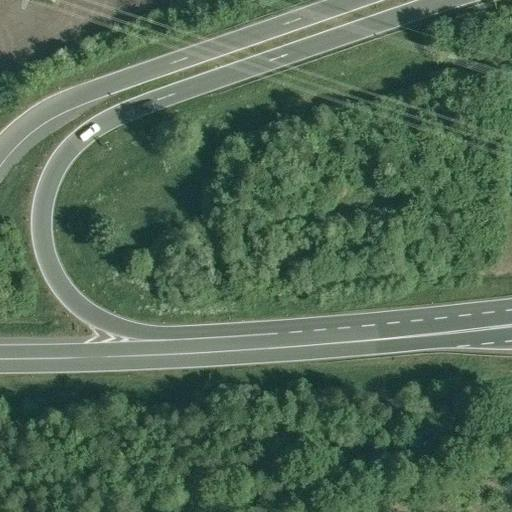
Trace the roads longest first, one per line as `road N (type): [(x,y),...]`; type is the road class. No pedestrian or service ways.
road 1 (trunk): [(230,350),(115,327),(64,293),(45,257),(41,221),(57,166),(91,132),(143,105),(460,0)]
road 2 (trunk): [(357,0),(60,104),(0,150)]
road 3 (trunk): [(230,350),(511,325)]
road 4 (trunk): [(0,358),(230,350)]
